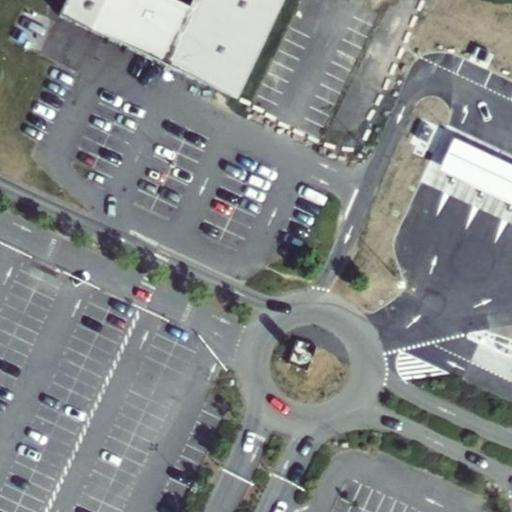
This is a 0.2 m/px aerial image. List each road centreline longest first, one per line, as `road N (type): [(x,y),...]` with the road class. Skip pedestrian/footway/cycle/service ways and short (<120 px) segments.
road 1 (unclassified): [(293,308),(0,184)]
road 2 (unclassified): [(0,222),(237,331),(253,359)]
road 3 (unclassified): [(338,413),(382,418),(511,478)]
road 4 (unclassified): [(511,439),(411,395),(368,359)]
road 5 (unclassified): [(253,359),(262,395),(280,412),(310,421),(338,413)]
